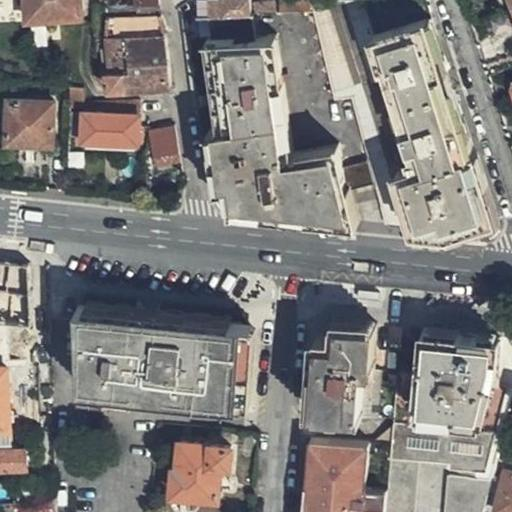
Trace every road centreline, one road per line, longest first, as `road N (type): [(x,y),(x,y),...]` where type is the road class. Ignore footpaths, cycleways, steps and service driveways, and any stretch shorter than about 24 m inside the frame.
road 1 (residential): [(266,511),(284,251)]
road 2 (residential): [(195,243),(198,203),(164,0)]
road 3 (primary): [(284,251),(511,273)]
road 4 (residential): [(511,201),(448,0)]
road 5 (primary): [(0,221),(195,243)]
